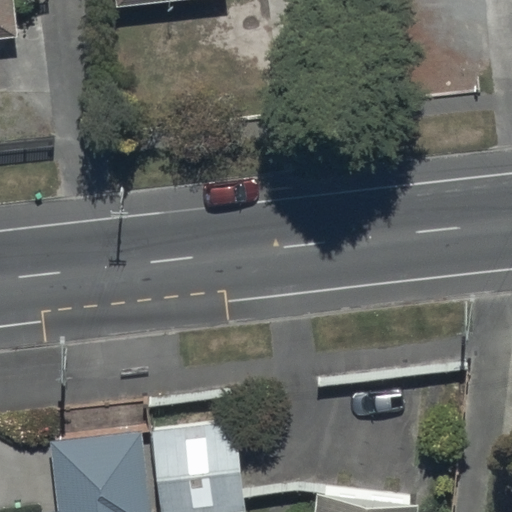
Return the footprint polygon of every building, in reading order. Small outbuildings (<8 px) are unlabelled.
[(0,0),(0,24),(15,23),(12,0),(0,0)] [(0,135),(12,134),(9,102),(0,102),(0,135)] [(233,406),(149,417),(161,509),(244,499),(233,406)] [(150,511),(140,417),(49,427),(57,496),(0,501),(0,511),(150,511)] [(412,511),(415,489),(313,479),(310,511),(412,511)]
